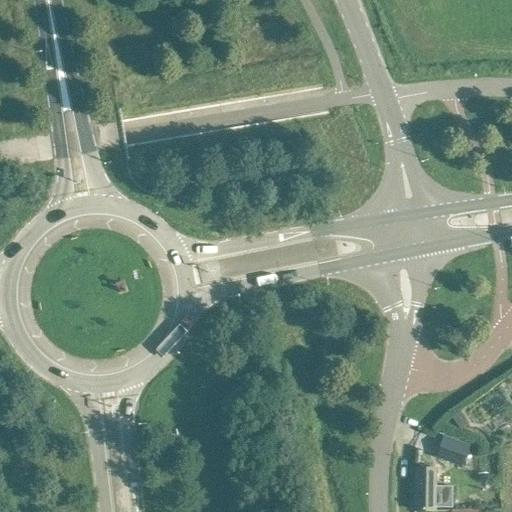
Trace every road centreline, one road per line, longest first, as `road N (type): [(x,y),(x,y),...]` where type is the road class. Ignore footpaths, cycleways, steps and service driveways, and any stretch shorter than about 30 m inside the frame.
road 1 (secondary): [(391,218),(177,255)]
road 2 (secondary): [(187,306),(232,288),(390,254)]
road 3 (unclassified): [(382,511),(396,368)]
road 4 (primary): [(105,207),(60,76)]
road 5 (primary): [(60,76),(69,211)]
road 6 (primary): [(134,511),(125,382)]
road 7 (unclassified): [(511,88),(384,96)]
road 8 (primary): [(88,386),(103,511)]
road 9 (unclassified): [(396,368),(458,374),(502,333)]
